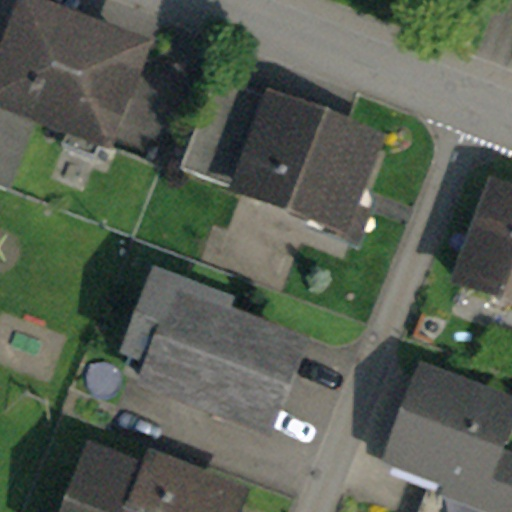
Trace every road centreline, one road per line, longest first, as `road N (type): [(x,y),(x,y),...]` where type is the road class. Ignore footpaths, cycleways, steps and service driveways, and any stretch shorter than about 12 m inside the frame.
road 1 (residential): [(474,106),(310,511)]
road 2 (residential): [(474,106),(205,0)]
